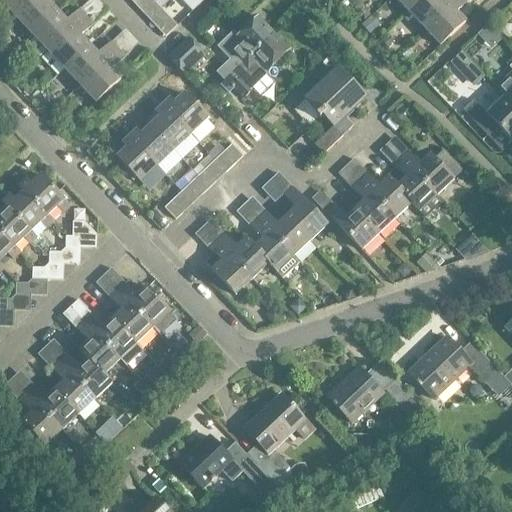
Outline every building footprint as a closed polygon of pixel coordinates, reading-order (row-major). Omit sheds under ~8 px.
[(37,0),(3,0),(0,3),(16,20),(37,0)] [(37,0),(16,20),(33,38),(58,14),(48,4),(51,0),(37,0)] [(151,0),(138,0),(134,4),(150,21),(161,11),(151,0)] [(394,0),(408,14),(423,0),(394,0)] [(423,0),(408,14),(424,31),(457,0),(423,0)] [(467,0),(457,0),(424,31),(439,47),(464,23),(455,13),(468,1),(467,0)] [(66,23),(58,14),(33,38),(48,54),(86,18),(79,10),(66,23)] [(161,11),(150,21),(165,37),(176,27),(168,18),(161,11)] [(372,17),(365,24),(373,33),(380,27),(372,17)] [(86,18),(48,54),(64,72),(90,48),(79,37),(92,24),(86,18)] [(233,73),(273,35),(258,18),(235,41),(243,49),(233,59),(234,60),(227,66),(233,73)] [(387,34),(380,41),(389,50),(396,43),(387,34)] [(273,35),(233,73),(240,80),(231,88),(234,91),(227,97),(235,106),(252,90),(241,78),(246,73),(247,73),(257,64),(265,72),(288,50),(273,35)] [(187,38),(167,58),(184,75),(204,56),(187,38)] [(97,56),(90,48),(64,72),(79,87),(117,51),(110,44),(97,56)] [(124,58),(117,51),(79,87),(95,104),(120,80),(111,70),(124,58)] [(465,57),(454,68),(468,83),(480,73),(465,57)] [(511,63),(508,68),(511,72),(511,74),(496,90),(504,98),(511,106),(511,63)] [(333,128),(341,138),(353,127),(344,118),(365,99),(337,70),(304,102),(320,119),(322,117),(333,128)] [(163,106),(190,135),(207,120),(183,95),(173,104),(169,100),(163,106)] [(511,106),(504,98),(486,115),(473,101),(462,111),(487,137),(495,129),(498,133),(501,131),(511,143),(511,142),(511,106)] [(190,135),(163,106),(155,113),(159,118),(149,127),(173,152),(190,135)] [(136,131),(129,137),(157,167),(173,152),(149,127),(140,136),(136,131)] [(341,138),(333,128),(313,146),(323,155),(341,138)] [(157,167),(129,137),(122,144),(126,149),(116,158),(140,183),(157,167)] [(231,146),(214,161),(225,173),(242,157),(231,146)] [(407,152),(400,159),(436,197),(453,181),(452,180),(461,172),(442,153),(434,161),(429,156),(420,165),(407,152)] [(400,159),(392,166),(405,179),(397,187),(397,188),(412,203),(412,204),(424,217),(441,202),(436,197),(400,159)] [(359,181),(366,175),(353,160),(346,167),(359,181)] [(225,173),(214,161),(197,177),(208,189),(225,173)] [(366,175),(359,181),(395,219),(412,203),(397,188),(397,187),(388,178),(378,188),(366,175)] [(69,207),(40,176),(30,186),(25,181),(18,188),(23,192),(23,193),(24,192),(47,217),(57,207),(62,213),(69,207)] [(189,185),(200,197),(208,189),(197,177),(189,185)] [(395,219),(359,181),(351,189),(363,202),(355,210),(378,235),(395,219)] [(290,188),(283,195),(295,209),(286,217),(310,242),(326,226),(290,188)] [(23,193),(23,192),(13,201),(9,196),(2,203),(6,208),(7,208),(30,233),(40,223),(46,229),(53,223),(47,217),(24,192),(23,193)] [(191,205),(180,193),(164,209),(175,221),(191,205)] [(345,219),(333,206),(325,213),(361,252),(378,235),(355,210),(345,219)] [(7,208),(6,208),(0,213),(0,233),(13,248),(23,239),(29,245),(36,238),(31,233),(30,233),(7,208)] [(468,229),(476,221),(467,212),(458,220),(468,229)] [(264,213),(257,219),(293,257),(310,242),(286,217),(277,226),(264,213)] [(293,257),(257,219),(249,227),(262,240),(253,248),(254,248),(253,249),(268,264),(269,265),(268,265),(276,274),(293,257)] [(0,260),(7,254),(12,260),(19,254),(14,248),(14,249),(13,248),(0,233),(0,260)] [(235,249),(223,235),(216,242),(252,280),(268,264),(253,249),(254,248),(253,248),(245,239),(235,249)] [(455,251),(465,261),(488,252),(472,235),(455,251)] [(65,248),(77,249),(77,238),(72,237),(66,237),(65,248)] [(216,242),(208,249),(220,263),(211,271),(235,296),(252,280),(216,242)] [(49,253),(48,264),(61,264),(61,253),(49,253)] [(426,275),(440,269),(425,255),(416,265),(426,275)] [(44,279),(44,269),(32,268),(32,279),(44,279)] [(117,291),(124,284),(111,270),(103,277),(117,291)] [(27,295),(27,284),(16,284),(15,295),(27,295)] [(124,284),(117,291),(153,329),(156,326),(163,333),(177,320),(170,313),(146,288),(136,297),(124,284)] [(344,295),(346,302),(355,299),(352,288),(346,291),(344,295)] [(117,291),(109,298),(121,311),(113,319),(136,344),(153,329),(117,291)] [(298,299),(289,307),(296,317),(306,308),(298,299)] [(0,300),(0,310),(10,311),(10,300),(0,300)] [(84,322),(91,315),(78,301),(70,308),(84,322)] [(265,315),(272,325),(284,317),(278,307),(265,315)] [(103,328),(91,315),(84,322),(120,360),(122,358),(128,364),(142,351),(136,344),(113,319),(103,328)] [(84,322),(76,329),(88,343),(78,351),(87,360),(88,359),(103,375),(120,360),(84,322)] [(201,342),(207,336),(198,326),(189,336),(197,345),(201,342)] [(484,385),(497,373),(470,344),(460,353),(446,339),(408,375),(433,401),(468,368),(484,385)] [(78,368),(66,355),(59,362),(95,400),(111,384),(103,375),(88,359),(87,360),(78,368)] [(59,362),(51,369),(63,383),(54,391),(78,416),(95,400),(59,362)] [(380,393),(383,390),(367,372),(364,375),(358,369),(327,399),(350,424),(382,394),(380,393)] [(394,379),(385,388),(402,405),(411,397),(394,379)] [(45,400),(32,387),(25,393),(62,431),(78,416),(54,391),(45,400)] [(25,393),(19,399),(18,401),(30,414),(20,423),(44,448),(62,431),(25,393)] [(253,462),(270,481),(277,488),(294,481),(308,475),(304,465),(299,465),(294,467),(290,471),(288,469),(289,468),(272,451),(294,430),(305,442),(315,432),(304,420),(281,396),(245,430),(258,445),(247,456),(253,462)] [(110,441),(122,430),(112,419),(96,434),(106,445),(110,441)] [(352,453),(365,453),(366,436),(352,437),(352,453)] [(252,463),(246,456),(234,444),(224,453),(208,437),(179,465),(202,490),(221,472),(231,483),(252,463)] [(409,482),(402,479),(398,486),(405,490),(409,482)] [(264,499),(277,488),(270,481),(260,491),(258,492),(264,499)] [(379,485),(345,499),(350,510),(384,496),(379,485)] [(410,511),(425,496),(417,488),(397,509),(399,511),(410,511)] [(166,511),(155,499),(141,511),(166,511)] [(433,511),(454,511),(438,500),(430,510),(433,511)]
